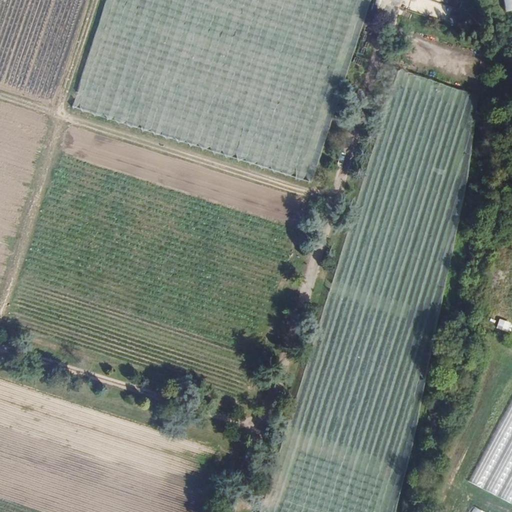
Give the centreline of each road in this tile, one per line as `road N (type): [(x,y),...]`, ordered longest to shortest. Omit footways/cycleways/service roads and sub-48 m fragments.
road 1 (track): [(0,93),(334,199)]
road 2 (track): [(0,323),(96,0)]
road 3 (track): [(0,348),(259,430)]
road 4 (track): [(446,511),(491,366)]
